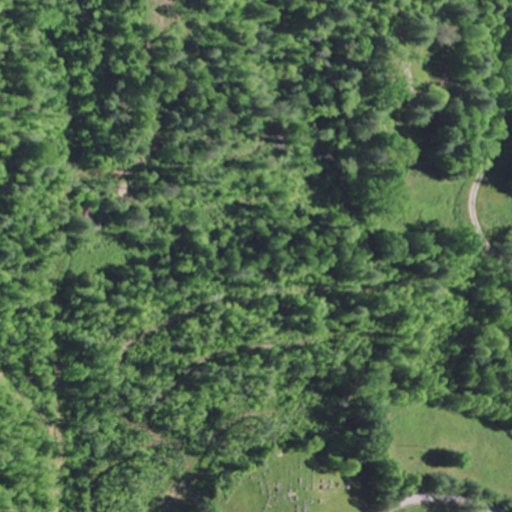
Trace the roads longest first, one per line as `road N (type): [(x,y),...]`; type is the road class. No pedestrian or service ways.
road 1 (residential): [(201,511),(254,396),(388,356),(381,222),(313,88),(400,21),(501,21),(511,12)]
road 2 (residential): [(497,511),(440,495),(381,511)]
